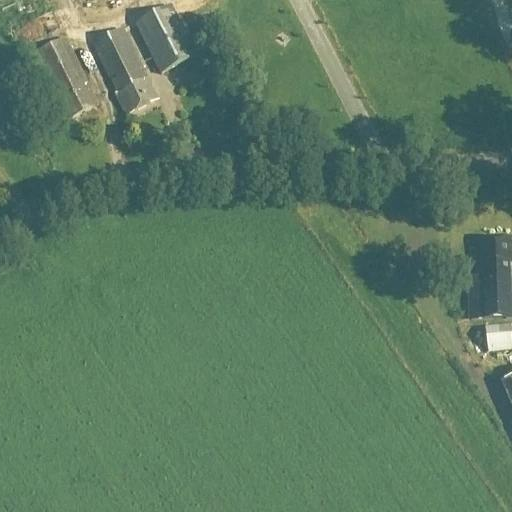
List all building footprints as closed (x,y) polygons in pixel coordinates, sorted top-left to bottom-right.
[(171,7),(132,27),(158,77),(195,58),(171,7)] [(157,104),(121,32),(92,47),(117,97),(114,98),(125,120),(157,104)] [(32,56),(55,104),(45,109),(53,129),(97,108),(65,40),(32,56)] [(69,140),(75,151),(87,145),(81,134),(69,140)] [(482,278),(471,279),(473,320),(511,318),(511,268),(510,269),(510,242),(480,243),(482,278)] [(486,356),(511,354),(511,353),(511,327),(484,330),(486,356)] [(511,377),(501,382),(511,408),(511,377)]
